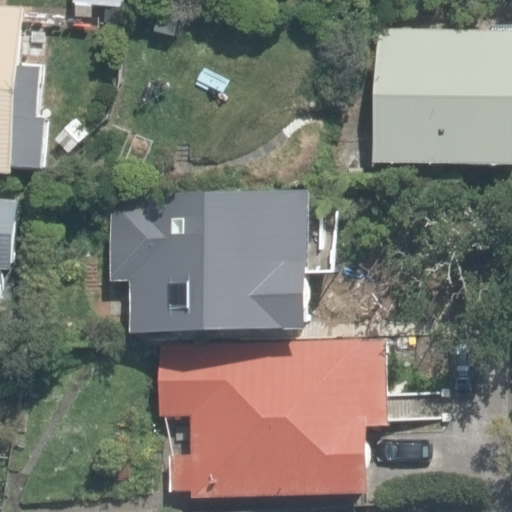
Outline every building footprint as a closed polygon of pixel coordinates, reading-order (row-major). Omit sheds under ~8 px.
[(128,9),(129,0),(78,0),(78,4),(128,9)] [(0,172),(15,174),(16,165),(46,167),(49,119),(43,118),(46,67),(22,65),(26,9),(0,6),(0,172)] [(417,163),(511,164),(511,32),(383,30),(381,30),(379,141),(379,162),(417,163)] [(70,154),(92,133),(80,119),(57,139),(70,154)] [(329,180),(378,180),(378,141),(329,140),(329,180)] [(138,280),(138,331),(318,330),(316,190),(134,192),(134,195),(134,202),(115,202),(116,280),(138,280)] [(0,318),(1,319),(1,305),(3,304),(4,303),(5,301),(6,299),(7,298),(8,296),(9,294),(9,292),(10,290),(10,288),(11,286),(11,284),(10,282),(10,280),(10,278),(9,276),(9,274),(8,272),(7,271),(6,269),(19,270),(23,204),(0,201),(0,318)] [(197,491),(197,498),(378,493),(376,427),(399,426),(397,339),(166,346),(162,346),(165,416),(196,415),(197,454),(174,455),(175,491),(197,491)]
